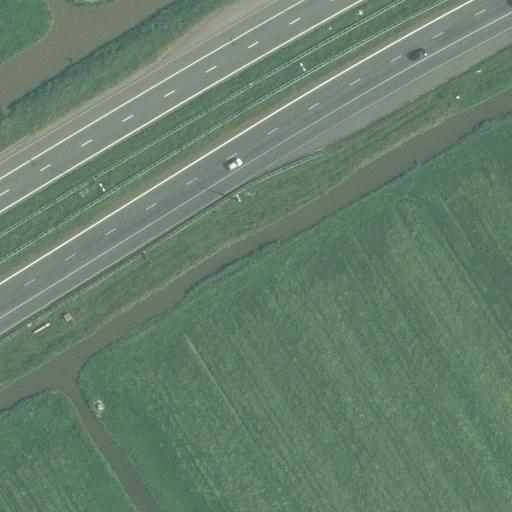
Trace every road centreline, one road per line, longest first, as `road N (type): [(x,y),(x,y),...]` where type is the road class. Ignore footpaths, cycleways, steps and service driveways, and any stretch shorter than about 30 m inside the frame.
road 1 (motorway): [(0,312),(270,143),(511,5)]
road 2 (motorway): [(335,0),(0,200)]
